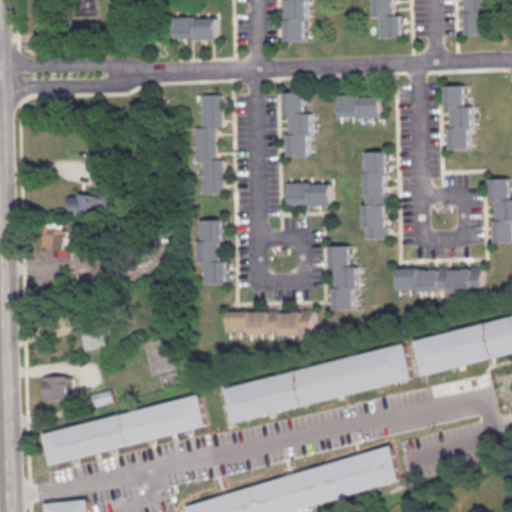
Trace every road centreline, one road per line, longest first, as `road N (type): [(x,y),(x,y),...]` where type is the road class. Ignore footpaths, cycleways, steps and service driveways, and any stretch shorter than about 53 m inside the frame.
road 1 (tertiary): [(10,511),(0,65)]
road 2 (residential): [(511,58),(146,72)]
road 3 (residential): [(437,61),(434,0),(257,68)]
road 4 (residential): [(259,279),(257,68)]
road 5 (residential): [(418,62),(422,237)]
road 6 (residential): [(146,72),(120,63),(0,65)]
road 7 (residential): [(1,87),(122,83),(146,72)]
